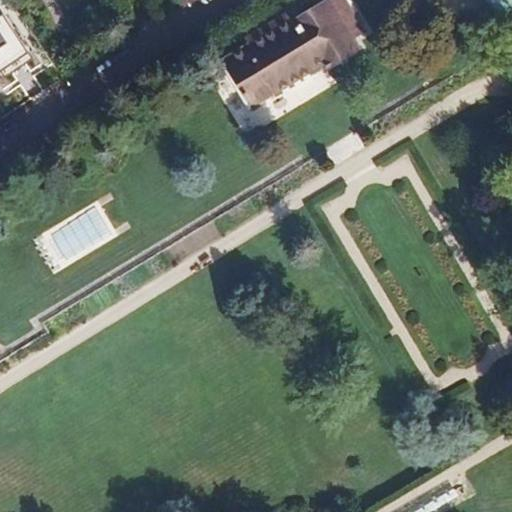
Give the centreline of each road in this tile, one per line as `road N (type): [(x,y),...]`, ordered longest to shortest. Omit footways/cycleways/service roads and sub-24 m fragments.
road 1 (unknown): [(0,385),(462,105),(494,88),(511,90)]
road 2 (residential): [(0,161),(258,0)]
